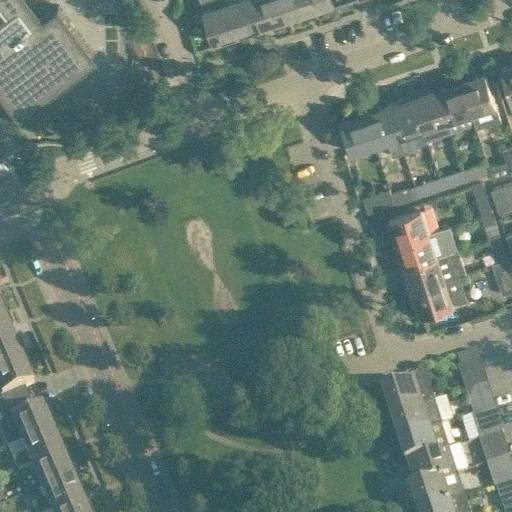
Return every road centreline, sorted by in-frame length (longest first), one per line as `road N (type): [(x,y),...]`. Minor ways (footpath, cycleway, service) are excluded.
road 1 (residential): [(160,511),(27,194)]
road 2 (residential): [(390,360),(302,82)]
road 3 (residential): [(21,181),(202,118)]
road 4 (residential): [(302,82),(460,25)]
road 5 (residential): [(164,0),(202,118)]
